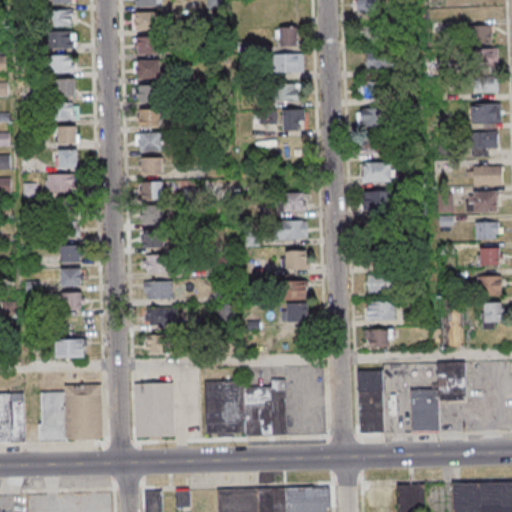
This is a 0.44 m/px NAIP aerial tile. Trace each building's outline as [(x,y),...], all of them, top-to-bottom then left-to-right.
[(354,0),(354,12),(377,12),(377,0),(354,0)] [(74,9),(50,9),(50,26),(74,26),(74,9)] [(157,11),(132,11),(132,30),(157,30),(157,11)] [(493,43),(493,25),(467,25),(467,43),(493,43)] [(297,26),(279,26),(279,46),(297,46),(297,26)] [(381,44),(381,28),(360,28),(360,44),(381,44)] [(50,30),(50,47),(75,47),(75,30),(50,30)] [(136,54),(158,54),(158,37),(136,37),(136,54)] [(497,49),(475,49),(475,66),(497,66),(497,49)] [(365,52),(365,69),(386,69),(386,52),(365,52)] [(281,72),(304,72),(304,53),(281,53),(281,72)] [(50,55),(50,72),(72,72),(72,55),(50,55)] [(137,60),(137,78),(160,78),(160,60),(137,60)] [(53,96),(75,96),(75,78),(53,78),(53,96)] [(278,83),(278,101),(300,101),(300,83),(278,83)] [(379,100),(379,83),(358,83),(358,100),(379,100)] [(136,102),(160,102),(160,85),(136,85),(136,102)] [(78,103),(53,103),(53,120),(78,120),(78,103)] [(471,122),(500,122),(500,103),(471,103),(471,122)] [(139,109),(139,126),(161,126),(161,109),(139,109)] [(283,130),(303,130),(303,109),(283,109),(283,130)] [(358,127),(386,127),(386,109),(358,109),(358,127)] [(77,144),(77,126),(55,126),(55,144),(77,144)] [(472,154),(489,154),(489,149),(498,149),(498,131),(472,131),(472,154)] [(162,132),(138,132),(138,151),(162,151),(162,132)] [(360,137),(360,154),(388,154),(388,137),(360,137)] [(77,168),(77,150),(56,150),(56,168),(77,168)] [(162,157),(141,157),(141,175),(162,175),(162,157)] [(392,163),(361,163),(361,182),(392,182),(392,163)] [(503,183),(503,165),(470,165),(470,183),(503,183)] [(77,174),(46,174),(46,192),(77,192),(77,174)] [(163,181),(141,181),(141,199),(163,199),(163,181)] [(497,211),(497,191),(468,191),(468,211),(497,211)] [(364,192),(364,210),(390,210),(390,192),(364,192)] [(281,211),(305,211),(305,194),(281,194),(281,211)] [(142,205),(142,224),(165,224),(165,205),(142,205)] [(67,208),(67,220),(61,220),(61,237),(80,237),(80,208),(67,208)] [(475,238),(502,238),(502,221),(475,221),(475,238)] [(308,222),(279,222),(279,240),(308,240),(308,222)] [(167,247),(167,233),(143,233),(143,247),(167,247)] [(81,245),(61,245),(61,262),(81,262),(81,245)] [(481,247),(481,264),(500,264),(500,247),(481,247)] [(286,270),(307,270),(307,252),(286,252),(286,270)] [(143,274),(170,274),(170,256),(143,256),(143,274)] [(61,285),(82,285),(82,268),(61,268),(61,285)] [(391,291),(391,275),(368,275),(368,291),(391,291)] [(502,296),(502,276),(478,276),(478,296),(502,296)] [(307,299),(307,281),(285,281),(285,299),(307,299)] [(143,282),(143,300),(173,300),(173,282),(143,282)] [(83,309),(83,291),(64,291),(64,309),(83,309)] [(391,301),(368,301),(368,320),(391,320),(391,301)] [(464,302),(442,302),(442,347),(464,347),(464,302)] [(283,322),(308,322),(308,303),(283,303),(283,322)] [(483,303),(483,327),(502,327),(502,303),(483,303)] [(147,308),(147,326),(178,326),(178,308),(147,308)] [(366,329),(366,347),(393,347),(393,329),(366,329)] [(174,354),(174,336),(146,336),(146,354),(174,354)] [(55,357),(85,357),(85,338),(55,338),(55,357)] [(466,362),(438,362),(439,389),(411,389),(411,432),(440,432),(439,400),(466,400),(466,362)] [(358,370),(358,432),(385,432),(385,370),(358,370)] [(287,435),(286,380),(273,380),(273,386),(244,387),(244,381),(205,381),(206,436),(287,435)] [(175,382),(135,382),(135,438),(175,438),(175,382)] [(103,440),(103,384),(65,384),(65,391),(40,392),(40,440),(103,440)] [(0,442),(25,442),(25,392),(0,392),(0,442)] [(511,511),(511,481),(453,482),(453,511),(511,511)] [(425,511),(426,483),(398,483),(397,511),(425,511)] [(218,511),(331,511),(331,486),(218,489),(218,511)] [(145,490),(144,511),(163,511),(163,490),(145,490)]
